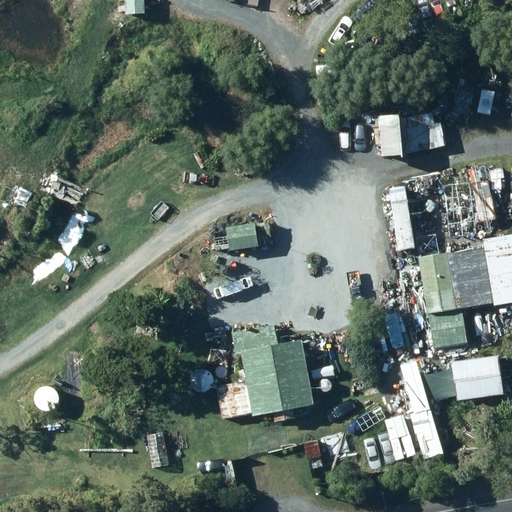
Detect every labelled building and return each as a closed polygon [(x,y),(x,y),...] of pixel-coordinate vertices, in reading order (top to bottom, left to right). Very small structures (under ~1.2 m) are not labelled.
[(403,115),(381,117),(384,158),(406,156),(403,115)] [(270,225),(227,230),(229,252),(272,247),(270,225)] [(511,237),(483,241),(485,249),(419,259),(428,316),(433,351),(468,345),(463,310),(511,302),(511,237)] [(304,345),(286,348),(282,324),(233,332),(236,356),(243,355),(247,382),(216,387),(221,422),(253,417),(314,407),(304,345)] [(477,399),(471,359),(429,366),(435,406),(477,399)] [(404,415),(387,420),(399,463),(416,458),(404,415)] [(164,430),(147,433),(152,466),(169,464),(164,430)]
